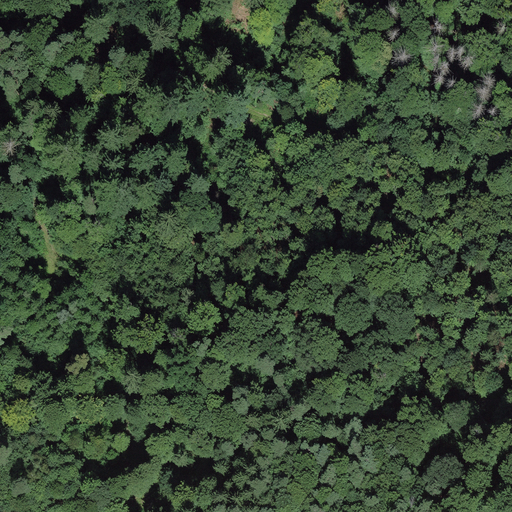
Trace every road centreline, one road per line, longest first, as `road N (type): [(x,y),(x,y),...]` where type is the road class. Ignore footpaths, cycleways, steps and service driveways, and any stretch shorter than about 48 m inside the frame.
road 1 (track): [(58,274),(20,137),(0,16)]
road 2 (track): [(307,511),(335,463),(366,438),(425,414),(511,400)]
road 3 (track): [(83,511),(74,424),(0,340)]
